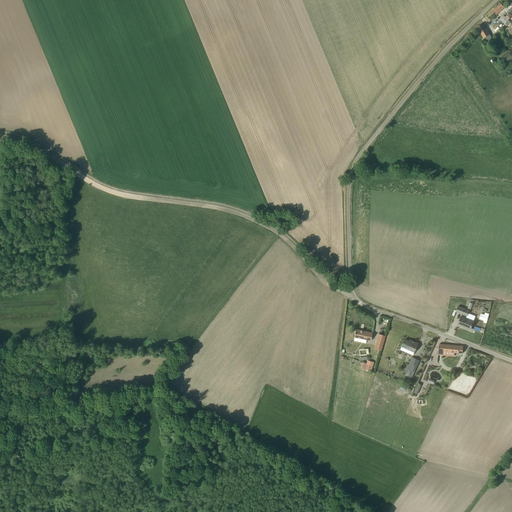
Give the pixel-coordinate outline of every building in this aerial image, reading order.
[(505,7),(500,2),(486,15),(487,16),(485,18),(489,22),(505,7)] [(505,16),(503,15),(499,19),(501,21),(502,21),(507,25),(511,22),(508,20),(511,15),(509,13),(505,16)] [(482,23),(477,26),(486,42),(492,38),(482,23)] [(511,58),(511,56),(509,52),(501,56),(504,62),(511,58)] [(458,306),(456,311),(462,314),(458,324),(470,329),(474,321),(465,317),(466,315),(467,316),(469,310),(458,306)] [(360,330),(356,329),(354,337),(371,340),(372,333),(363,331),(363,330),(360,330)] [(379,334),(375,345),(374,348),(381,350),(385,336),(379,334)] [(414,352),(418,343),(413,341),(412,342),(405,339),(402,346),(414,352)] [(463,353),(463,346),(439,344),(438,351),(438,354),(443,355),(443,351),(463,353)] [(412,377),(419,360),(412,357),(405,374),(412,377)] [(364,363),(365,363),(363,362),(361,368),(365,369),(369,370),(370,369),(372,369),(373,364),(368,362),(364,363)]
